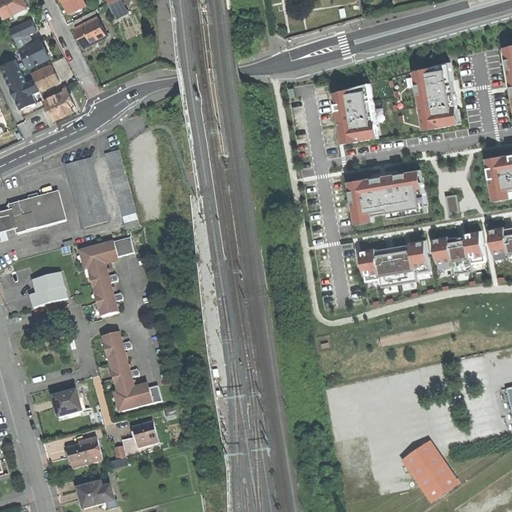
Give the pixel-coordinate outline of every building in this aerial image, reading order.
[(0,0),(0,5),(6,18),(29,7),(25,0),(0,0)] [(129,13),(122,0),(114,0),(109,3),(117,19),(129,13)] [(74,21),(77,28),(99,17),(96,10),(74,21)] [(82,40),(86,48),(93,44),(109,36),(99,17),(77,28),(76,28),(82,39),(82,40)] [(12,30),(17,40),(24,37),(37,31),(33,20),(12,30)] [(17,40),(21,50),(29,47),(24,37),(17,40)] [(21,50),(29,68),(50,58),(45,49),(42,41),(29,47),(21,50)] [(1,67),(21,110),(31,106),(38,103),(34,95),(41,92),(40,91),(35,79),(28,83),(17,60),(1,67)] [(426,131),(460,125),(455,92),(450,64),(423,72),(415,77),(421,107),(426,131)] [(33,74),(35,79),(40,91),(60,82),(52,65),(33,74)] [(344,147),(379,140),(376,122),(372,103),(369,86),(334,96),(339,121),(344,147)] [(45,101),(55,121),(64,116),(65,117),(68,115),(74,112),(72,108),(76,107),(67,88),(64,89),(65,92),(45,101)] [(120,151),(107,154),(127,230),(141,226),(120,151)] [(511,152),(486,158),(494,201),(511,197),(511,194),(511,192),(511,191),(511,152)] [(92,158),(67,165),(84,228),(109,221),(92,158)] [(411,216),(430,212),(423,170),(386,177),(350,183),(358,224),(380,220),(395,217),(394,213),(402,212),(410,211),(411,216)] [(17,230),(18,234),(67,221),(59,192),(10,205),(12,211),(14,220),(17,230)] [(462,193),(450,195),(454,214),(465,212),(462,193)] [(0,234),(17,230),(14,220),(12,211),(0,214),(0,234)] [(511,226),(510,227),(506,228),(506,226),(489,229),(495,258),(510,255),(511,260),(511,226)] [(460,240),(451,242),(450,235),(434,238),(440,268),(455,265),(456,273),(475,269),(474,263),(488,260),(482,230),(464,233),(459,234),(460,240)] [(131,238),(83,251),(87,263),(88,263),(89,266),(85,267),(86,271),(90,270),(96,292),(103,318),(120,313),(117,302),(115,296),(112,283),(110,277),(106,261),(135,253),(131,238)] [(392,253),(387,254),(386,248),(362,253),(366,272),(368,282),(383,279),(384,287),(402,283),(421,280),(419,272),(433,270),(427,240),(410,243),(404,244),(405,250),(396,252),(392,253)] [(30,296),(33,308),(68,299),(61,274),(33,281),(37,294),(30,296)] [(117,275),(110,277),(112,283),(118,282),(119,281),(119,279),(118,278),(118,276),(117,275)] [(122,294),(115,296),(117,302),(123,300),(124,299),(124,298),(124,297),(123,296),(123,295),(122,294)] [(104,338),(113,372),(130,368),(125,351),(124,344),(121,333),(104,338)] [(130,342),(124,344),(125,351),(132,349),(132,348),(133,347),(132,345),(132,343),(130,342)] [(130,368),(113,372),(116,381),(119,393),(115,394),(116,398),(120,397),(121,400),(120,400),(123,412),(163,402),(159,387),(137,392),(133,378),(131,372),(130,368)] [(138,370),(131,372),(133,378),(140,376),(140,375),(140,374),(139,372),(139,370),(138,370)] [(58,410),(60,418),(82,412),(82,411),(86,410),(83,397),(79,398),(77,392),(55,398),(58,410)] [(145,426),(135,429),(137,438),(140,449),(160,444),(155,423),(145,426)] [(162,450),(160,444),(140,449),(137,438),(122,441),(124,447),(127,459),(162,450)] [(88,441),(89,444),(94,463),(104,461),(98,439),(88,441)] [(435,505),(466,486),(439,441),(408,459),(435,505)] [(71,458),(74,469),(94,463),(89,444),(82,446),(69,449),(71,458)] [(115,449),(118,461),(127,459),(124,447),(115,449)] [(129,466),(127,459),(118,461),(111,463),(113,470),(129,466)] [(102,484),(80,490),(82,500),(85,509),(107,504),(109,510),(120,507),(118,500),(115,501),(112,487),(104,490),(102,484)]
